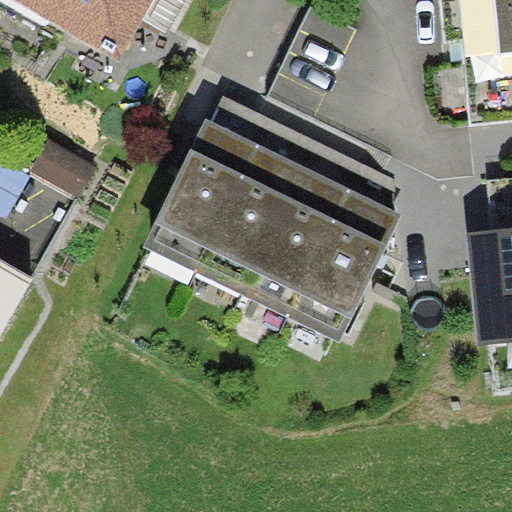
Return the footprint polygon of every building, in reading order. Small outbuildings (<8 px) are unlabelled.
[(184,0),(42,0),(118,45),(142,5),(171,22),(184,0)] [(511,0),(444,0),(449,41),(466,40),(474,125),(511,121),(511,0)] [(256,147),(201,123),(152,233),(203,256),(256,147)] [(303,170),(256,147),(203,256),(250,279),(303,170)] [(0,205),(14,211),(33,169),(0,154),(0,205)] [(303,170),(250,279),(295,300),(351,192),(303,170)] [(401,218),(351,192),(295,300),(345,326),(401,218)] [(511,234),(468,239),(479,350),(511,346),(511,234)] [(0,337),(33,275),(0,257),(0,337)]
